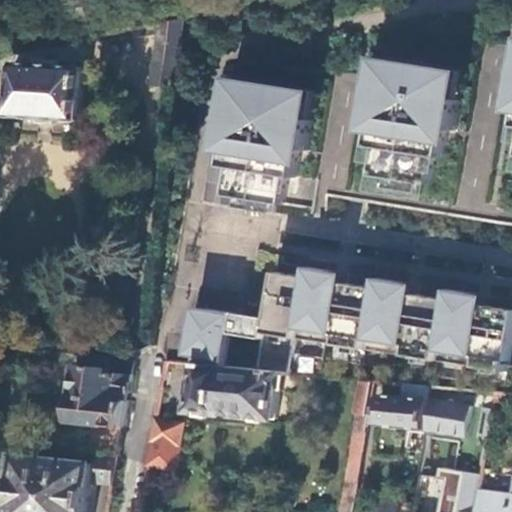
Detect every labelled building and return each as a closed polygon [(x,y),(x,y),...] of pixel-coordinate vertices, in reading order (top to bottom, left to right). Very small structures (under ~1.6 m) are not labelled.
[(186,17),(162,22),(155,84),(179,87),(186,17)] [(386,86),(391,58),(380,56),(375,84),(386,86)] [(452,97),(456,69),(391,58),(386,86),(375,84),(370,116),(377,118),(372,145),(379,146),(375,174),(386,176),(422,182),(434,184),(438,156),(446,157),(450,129),(458,130),(463,99),(452,97)] [(58,119),(81,121),(85,67),(59,65),(59,60),(41,59),(40,64),(14,62),(11,116),(37,118),(37,119),(58,121),(58,119)] [(452,97),(463,99),(468,71),(456,69),(452,97)] [(240,105),(244,77),(233,75),(228,103),(240,105)] [(305,116),(309,88),(244,77),(240,105),(228,103),(223,135),(230,137),(225,164),(233,165),(228,193),(240,195),(275,201),(287,203),(292,175),(299,176),(304,148),(311,149),(316,118),(305,116)] [(305,116),(316,118),(321,90),(309,88),(305,116)] [(422,182),(386,176),(385,185),(421,191),(422,182)] [(275,201),(240,195),(238,204),(274,210),(275,201)] [(311,267),(309,276),(277,271),(270,317),(241,312),(197,305),(190,354),(200,355),(199,364),(229,367),(229,358),(233,332),(266,337),(267,332),(511,370),(511,369),(511,306),(487,303),(489,295),(470,292),(452,289),(450,297),(419,292),(420,284),(397,281),(380,278),(379,286),(348,281),(349,273),(342,272),(311,267)] [(131,392),(136,360),(77,353),(74,393),(73,393),(70,421),(90,424),(86,453),(97,454),(121,456),(131,392)] [(199,364),(194,411),(279,420),(284,372),(229,367),(199,364)] [(365,380),(343,511),(355,511),(376,380),(365,380)] [(434,386),(410,384),(408,396),(383,393),(380,424),(394,425),(427,428),(434,386)] [(178,470),(185,424),(158,420),(151,465),(178,470)] [(92,511),(95,490),(115,492),(121,456),(97,454),(97,464),(19,456),(13,511),(92,511)] [(511,476),(484,472),(481,489),(511,493),(511,476)] [(511,511),(511,493),(481,489),(476,511),(511,511)] [(403,511),(413,511),(414,509),(407,507),(408,502),(393,499),(376,496),(372,511),(400,511),(401,511),(403,511)]
